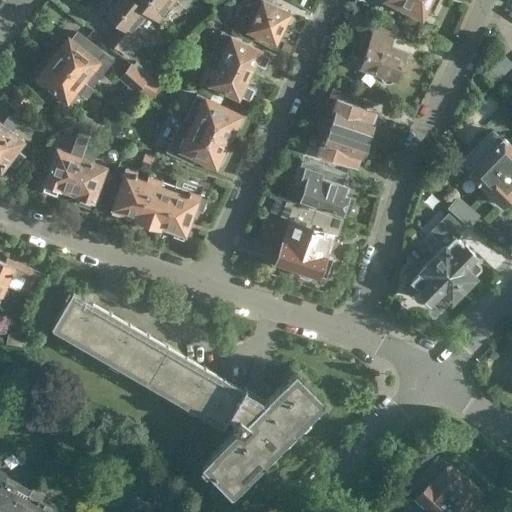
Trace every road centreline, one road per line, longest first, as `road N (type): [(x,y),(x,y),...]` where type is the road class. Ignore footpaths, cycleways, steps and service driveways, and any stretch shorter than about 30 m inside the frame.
road 1 (residential): [(362,333),(398,194),(483,0)]
road 2 (residential): [(206,279),(331,0)]
road 3 (residential): [(206,279),(0,208)]
road 4 (residential): [(280,511),(422,368)]
road 5 (residential): [(362,333),(206,279)]
road 6 (residential): [(422,368),(511,276)]
